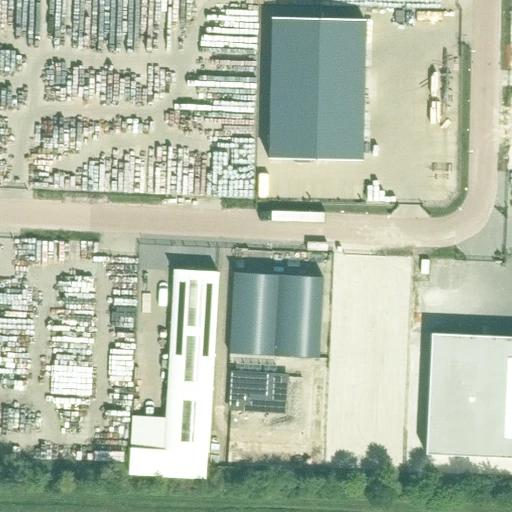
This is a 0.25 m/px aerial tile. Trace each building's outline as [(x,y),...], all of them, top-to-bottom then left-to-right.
[(273,16),(270,156),(362,158),(365,18),(273,16)] [(95,280),(90,262),(59,271),(64,289),(95,280)] [(173,270),(163,451),(207,453),(217,273),(173,270)] [(320,278),(233,274),(229,354),(316,359),(320,278)] [(64,296),(65,313),(92,311),(91,294),(64,296)] [(24,313),(38,309),(34,297),(20,301),(24,313)] [(59,328),(82,330),(83,319),(59,317),(59,328)] [(511,337),(430,334),(424,455),(511,459),(511,337)] [(4,339),(3,353),(15,353),(16,340),(4,339)] [(74,373),(73,384),(89,386),(90,375),(74,373)] [(286,377),(231,374),(229,410),(284,413),(286,377)]
